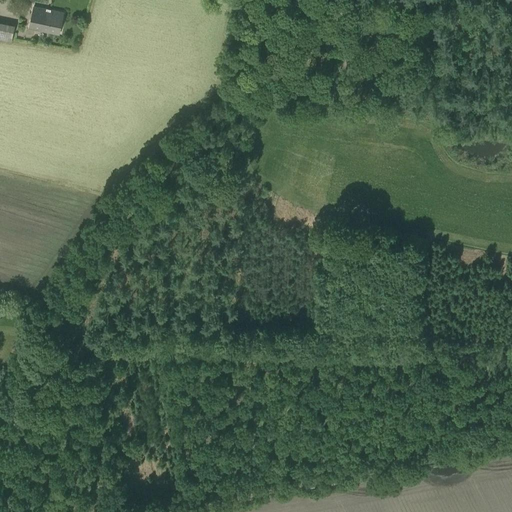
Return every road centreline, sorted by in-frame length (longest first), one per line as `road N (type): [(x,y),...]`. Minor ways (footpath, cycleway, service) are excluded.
road 1 (track): [(511,446),(168,511)]
road 2 (track): [(111,511),(121,490),(94,333)]
road 3 (track): [(416,338),(251,335)]
road 4 (track): [(251,335),(94,333)]
